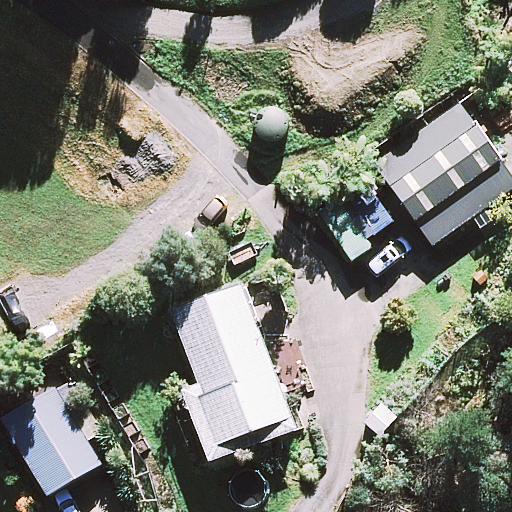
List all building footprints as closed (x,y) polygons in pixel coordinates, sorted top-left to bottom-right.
[(293,123),(268,103),(242,134),(267,155),(293,123)] [(433,248),(470,221),(481,235),(505,218),(494,203),(511,190),(511,178),(459,105),(374,166),(433,248)] [(361,179),(339,197),(373,239),(396,222),(361,179)] [(337,199),(317,212),(351,262),(370,249),(337,199)] [(295,430),(284,401),(308,391),(301,372),(310,368),(273,273),(224,292),(170,312),(198,386),(181,393),(209,464),(295,430)] [(99,432),(70,382),(2,421),(46,496),(98,466),(84,441),(99,432)]
